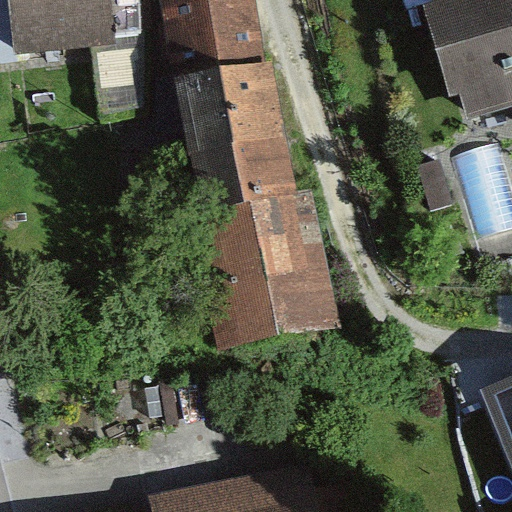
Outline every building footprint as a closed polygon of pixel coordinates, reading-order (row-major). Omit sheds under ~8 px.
[(134,0),(0,0),(4,52),(138,42),(134,0)] [(245,0),(171,0),(171,2),(177,27),(169,28),(169,60),(181,57),(186,79),(164,84),(166,142),(157,143),(159,164),(203,158),(269,144),(245,0)] [(511,102),(511,0),(439,0),(472,114),(511,102)] [(317,329),(275,142),(269,144),(203,158),(244,346),(317,329)] [(452,206),(439,162),(418,168),(431,212),(452,206)] [(511,454),(511,391),(490,400),(511,454)] [(313,511),(306,477),(150,508),(150,511),(313,511)]
